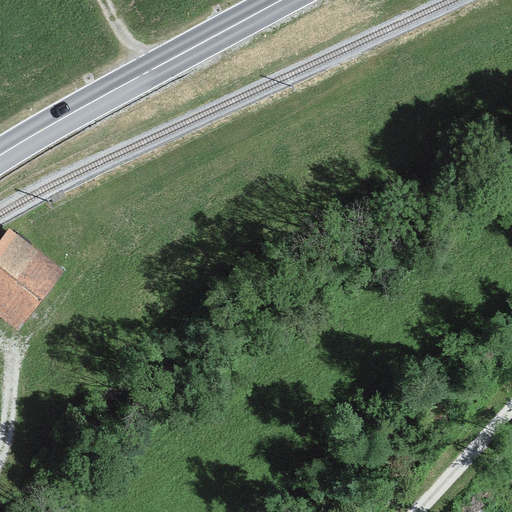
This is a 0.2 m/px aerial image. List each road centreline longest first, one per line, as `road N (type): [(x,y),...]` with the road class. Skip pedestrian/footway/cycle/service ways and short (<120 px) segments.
road 1 (secondary): [(0,159),(91,99),(279,0)]
road 2 (track): [(511,410),(416,511)]
